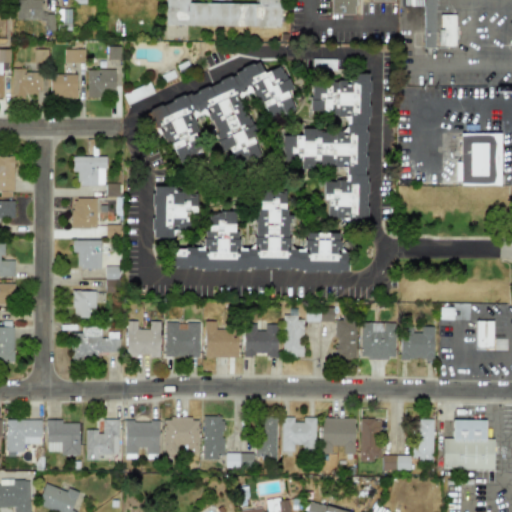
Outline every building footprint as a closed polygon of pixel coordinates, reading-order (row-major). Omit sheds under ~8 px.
[(15,0),(15,19),(43,20),(43,30),(53,30),(53,14),(40,14),(40,0),(15,0)] [(163,0),(163,25),(277,27),(277,0),(257,0),(257,4),(187,3),(187,0),(163,0)] [(329,0),(329,14),(352,14),(352,0),(329,0)] [(454,15),(438,15),(438,47),(454,47),(454,15)] [(0,97),(1,98),(2,63),(9,63),(9,50),(0,49),(0,97)] [(63,62),(83,62),(83,50),(63,49),(63,62)] [(33,52),(33,63),(45,63),(45,51),(33,52)] [(141,110),(149,130),(160,126),(173,162),(202,151),(191,119),(206,114),(220,151),(227,148),(234,166),(261,156),(239,97),(254,91),(266,121),(293,111),(285,91),(289,89),(280,66),(262,73),(259,66),(141,110)] [(40,72),(23,72),(23,68),(10,68),(11,99),(24,99),(24,94),(40,93),(40,72)] [(85,96),(113,96),(114,69),(86,69),(85,96)] [(366,73),(348,73),(348,81),(328,81),(328,86),(309,85),(308,114),(343,115),(343,131),(300,130),(300,136),(281,136),(280,162),(299,162),(299,168),(344,168),(343,181),(322,181),(321,200),(326,201),(325,219),(364,220),(366,73)] [(49,98),(76,97),(75,74),(49,75),(49,98)] [(497,131),(498,184),(459,185),(458,131),(497,131)] [(12,157),(0,156),(0,196),(11,197),(12,157)] [(104,156),(71,157),(71,172),(76,172),(76,185),(104,185),(104,156)] [(171,238),(170,228),(194,228),(194,193),(171,193),(171,186),(151,187),(151,238),(171,238)] [(345,269),(345,253),(338,253),(338,233),(303,233),(303,249),(287,249),(286,191),(254,191),(254,249),(237,249),(237,231),(232,231),(232,212),(206,212),(207,231),(201,231),(201,248),(169,248),(169,270),(345,269)] [(95,198),(70,198),(70,228),(95,228),(95,198)] [(13,201),(0,200),(0,217),(13,217),(13,201)] [(71,240),(71,252),(76,252),(75,268),(99,269),(100,241),(71,240)] [(2,244),(0,243),(0,276),(13,277),(13,261),(2,261),(2,244)] [(0,283),(0,303),(13,303),(13,283),(0,283)] [(94,291),(72,291),(71,318),(94,318),(94,291)] [(331,321),(331,307),(318,307),(318,321),(331,321)] [(281,356),(301,356),(301,316),(281,316),(281,356)] [(334,319),(333,358),(353,359),(355,319),(334,319)] [(203,357),(235,356),(235,329),(214,329),(214,320),(202,321),(203,357)] [(491,320),(474,320),(474,347),(490,347),(491,320)] [(124,356),(158,356),(158,322),(148,322),(147,330),(136,329),(136,321),(125,321),(124,356)] [(196,357),(197,323),(163,321),(162,356),(196,357)] [(359,357),(392,358),(392,323),(359,322),(359,357)] [(241,354),(274,355),(276,324),(263,324),(263,330),(254,330),(254,324),(243,323),(241,354)] [(0,326),(0,361),(13,361),(12,326),(0,326)] [(432,326),(419,326),(419,333),(411,333),(411,326),(399,326),(398,358),(431,359),(432,326)] [(70,333),(70,359),(96,359),(96,352),(118,352),(118,332),(106,332),(106,338),(100,338),(100,327),(81,327),(81,333),(70,333)] [(220,453),(221,416),(200,416),(200,459),(215,459),(215,453),(220,453)] [(274,417),(255,417),(255,455),(274,455),(274,417)] [(292,451),(292,445),(313,445),(313,419),(292,419),(292,417),(279,417),(279,451),(292,451)] [(318,453),(329,454),(330,446),(341,446),(341,453),(351,453),(352,418),(319,417),(318,453)] [(163,418),(162,453),(177,453),(196,453),(196,418),(163,418)] [(378,456),(378,419),(358,418),(357,461),(371,461),(371,456),(378,456)] [(39,419),(4,419),(3,451),(21,451),(21,443),(38,443),(39,419)] [(45,451),(58,451),(58,455),(77,455),(76,422),(60,422),(60,419),(44,419),(45,451)] [(83,430),(83,459),(95,459),(95,454),(117,454),(116,419),(100,419),(100,430),(83,430)] [(431,419),(411,419),(410,458),(430,459),(431,419)] [(492,469),(492,439),(483,438),(484,420),(451,419),(450,438),(441,438),(440,468),(492,469)] [(135,448),(156,449),(156,420),(123,420),(123,454),(135,454),(135,448)] [(380,469),(407,469),(408,455),(380,455),(380,469)] [(27,511),(27,480),(11,480),(11,485),(0,485),(0,507),(11,507),(11,511),(27,511)] [(74,511),(69,510),(76,491),(66,487),(64,491),(43,483),(35,504),(57,511),(74,511)] [(287,511),(285,497),(262,500),(263,507),(238,510),(238,511),(287,511)] [(346,511),(307,501),(303,511),(346,511)]
